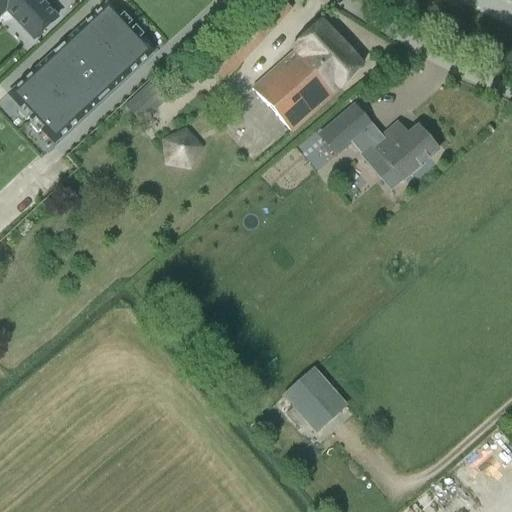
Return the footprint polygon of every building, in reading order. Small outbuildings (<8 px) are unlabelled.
[(0,0),(0,16),(5,12),(33,42),(55,21),(35,0),(32,0),(30,2),(28,0),(0,0)] [(223,83),(290,12),(275,0),(269,0),(244,27),(241,25),(201,68),(205,72),(208,69),(223,83)] [(53,55),(8,97),(21,110),(17,113),(26,122),(29,119),(32,123),(29,126),(37,135),(41,132),(45,136),(53,145),(97,104),(151,54),(139,40),(142,37),(134,28),(131,31),(127,28),(131,25),(122,16),(119,19),(115,15),(106,6),(62,47),(66,52),(57,60),(53,55)] [(341,91),(361,70),(353,58),(320,23),(291,50),(294,53),(251,93),(292,136),(341,91)] [(154,79),(151,82),(125,107),(142,125),(171,97),(154,79)] [(390,132),(380,141),(371,130),(373,128),(353,105),(316,137),(336,160),(352,146),(361,157),(372,148),(401,183),(411,175),(414,179),(419,179),(425,174),(425,169),(422,165),(437,152),(418,129),(401,144),(390,132)] [(181,172),(207,152),(185,124),(159,145),(181,172)] [(314,435),(344,408),(312,372),(282,399),(314,435)] [(328,467),(342,484),(356,473),(342,456),(328,467)]
